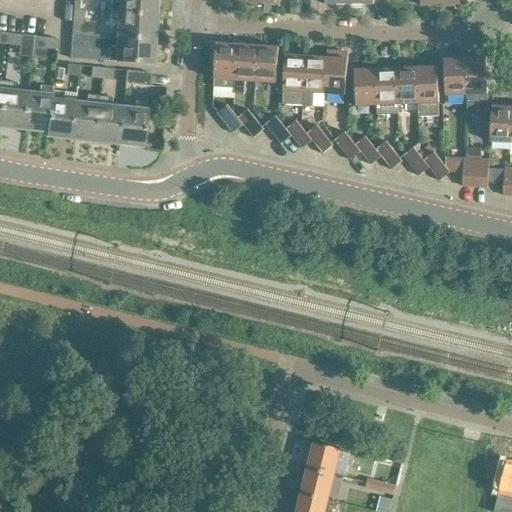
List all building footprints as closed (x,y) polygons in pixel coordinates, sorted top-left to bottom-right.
[(74,0),(73,10),(83,10),(84,0),(74,0)] [(112,0),(111,12),(155,15),(156,0),(112,0)] [(73,10),(73,20),(83,21),(83,10),(73,10)] [(119,24),(118,36),(154,38),(155,15),(111,12),(111,24),(119,24)] [(0,44),(9,45),(10,34),(0,32),(0,44)] [(93,34),(72,33),(70,59),(152,64),(154,38),(118,36),(118,47),(108,47),(108,48),(98,47),(99,35),(93,35),(93,34)] [(10,34),(9,45),(20,46),(21,35),(10,34)] [(60,39),(49,38),(48,49),(58,50),(60,39)] [(235,88),(235,81),(237,45),(217,44),(215,80),(214,87),(223,88),(235,88)] [(237,45),(235,81),(235,94),(244,94),(245,81),(256,82),(258,46),(237,45)] [(279,47),(258,46),(256,82),(277,83),(279,47)] [(327,58),(325,94),(346,95),(348,53),(328,52),(327,58)] [(283,104),(302,105),(306,57),(286,56),(283,104)] [(306,57),(302,105),(313,106),(314,93),(325,94),(327,58),(306,57)] [(446,96),(467,95),(465,59),(444,60),(446,96)] [(465,59),(467,95),(467,111),(489,110),(487,59),(465,59)] [(68,64),(67,74),(77,76),(79,65),(68,64)] [(90,77),(101,79),(103,68),(92,66),(90,77)] [(417,68),(418,104),(419,117),(439,116),(439,103),(438,67),(417,68)] [(103,68),(101,79),(113,80),(114,69),(103,68)] [(398,105),(418,104),(417,68),(397,69),(398,105)] [(398,115),(398,105),(397,69),(378,70),(379,105),(380,115),(398,115)] [(125,83),(150,86),(151,74),(127,70),(125,83)] [(356,106),(379,105),(378,70),(355,71),(356,106)] [(0,120),(0,126),(22,129),(26,94),(17,93),(18,83),(5,81),(0,120)] [(22,129),(47,132),(52,91),(53,87),(40,86),(39,95),(26,94),(22,129)] [(46,136),(70,138),(74,104),(64,103),(65,93),(52,91),(47,132),(46,136)] [(70,138),(94,141),(99,97),(86,95),(85,105),(74,104),(70,138)] [(94,141),(118,144),(122,110),(111,108),(112,98),(99,97),(94,141)] [(122,110),(118,144),(143,147),(148,102),(135,101),(134,111),(122,110)] [(233,134),(243,125),(238,118),(228,105),(217,114),(224,122),(233,134)] [(491,142),(511,143),(511,133),(511,107),(493,106),(491,142)] [(238,118),(243,125),(254,138),(264,130),(248,110),(238,118)] [(281,145),(292,137),(286,129),(276,117),(266,125),(281,145)] [(312,141),(307,134),(297,121),(286,129),(292,137),(302,150),(312,141)] [(307,134),(312,141),(323,154),(333,146),(317,126),(307,134)] [(351,161),(361,153),(356,145),(345,132),(335,141),(351,161)] [(371,166),(382,157),(376,150),(366,137),(356,145),(361,153),(371,166)] [(376,150),(382,157),(392,170),(403,162),(390,146),(387,142),(376,150)] [(440,181),(451,173),(445,166),(435,153),(429,146),(419,154),(424,161),(429,168),(440,181)] [(419,176),(429,168),(424,161),(419,154),(414,148),(403,156),(419,176)] [(462,186),(475,187),(477,162),(446,160),(445,166),(451,173),(463,173),(462,186)] [(477,162),(475,187),(488,188),(489,162),(477,162)] [(315,442),(308,467),(334,474),(341,449),(315,442)] [(511,511),(511,461),(507,460),(494,511),(511,511)] [(308,467),(302,493),(328,499),(334,474),(308,467)] [(366,489),(379,493),(381,483),(369,479),(366,489)] [(381,483),(379,493),(394,497),(397,487),(381,483)] [(302,493),(297,511),(324,511),(328,499),(302,493)]
